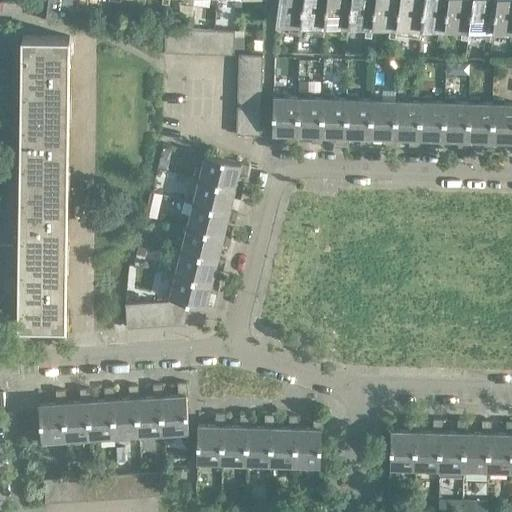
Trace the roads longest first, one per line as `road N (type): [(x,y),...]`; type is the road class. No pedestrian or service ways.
road 1 (residential): [(229,347),(272,170),(283,161),(511,172)]
road 2 (residential): [(0,365),(229,347)]
road 3 (residential): [(359,385),(511,388)]
road 4 (residential): [(359,385),(229,347)]
road 5 (residential): [(341,511),(359,385)]
